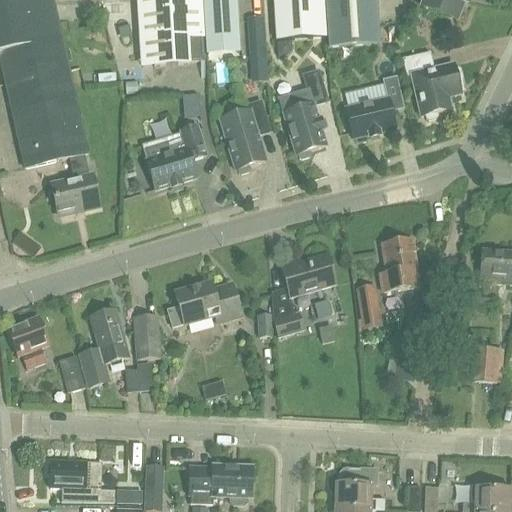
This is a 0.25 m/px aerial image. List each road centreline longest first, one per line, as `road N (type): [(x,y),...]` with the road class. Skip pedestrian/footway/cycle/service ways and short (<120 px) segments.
road 1 (tertiary): [(0,300),(424,182),(466,159)]
road 2 (residential): [(286,436),(0,418)]
road 3 (residential): [(409,443),(460,210)]
road 4 (residential): [(409,443),(286,436)]
